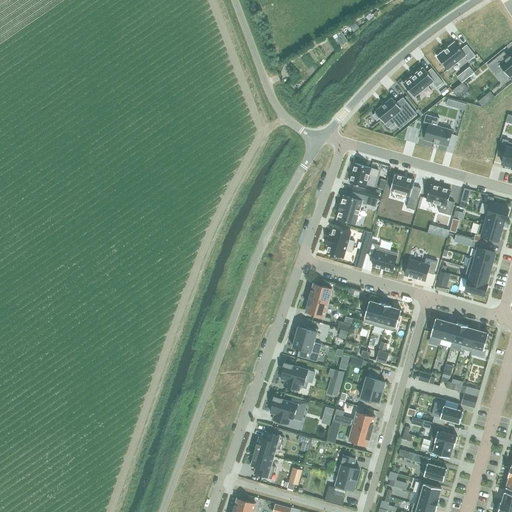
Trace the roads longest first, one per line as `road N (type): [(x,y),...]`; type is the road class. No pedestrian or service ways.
road 1 (unclassified): [(163,511),(238,301),(318,143)]
road 2 (residential): [(302,258),(210,511)]
road 3 (residential): [(427,299),(366,511)]
road 4 (unclassified): [(324,137),(392,62),(478,0)]
road 5 (residential): [(341,144),(511,190)]
road 6 (unclassified): [(318,143),(271,98),(235,0)]
road 7 (residential): [(511,354),(466,511)]
road 8 (residential): [(427,299),(302,258)]
road 9 (residential): [(302,258),(341,144)]
